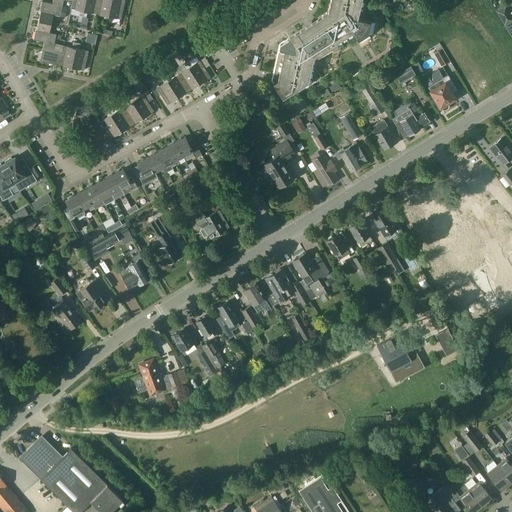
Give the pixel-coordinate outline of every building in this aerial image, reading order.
[(79,16),(82,16),(85,0),(72,0),(72,1),(71,9),(80,11),(79,16)] [(98,0),(85,0),(82,16),(86,17),(87,12),(96,14),(98,0)] [(103,21),(107,22),(111,0),(98,0),(96,14),(105,16),(103,21)] [(124,0),(111,0),(107,22),(111,22),(112,17),(121,19),(124,0)] [(330,0),(328,12),(308,25),(288,38),(289,39),(280,44),(272,80),(281,94),(284,92),(287,95),(296,89),(298,92),(321,77),(315,68),(318,56),(337,44),(336,43),(353,32),(358,40),(369,33),(371,21),(357,18),(361,0),(330,0)] [(51,24),(53,15),(65,17),(66,13),(61,12),(62,7),(62,6),(52,4),(42,2),(40,11),(41,11),(39,21),(51,24)] [(505,25),(511,20),(511,16),(506,6),(497,11),(505,25)] [(51,24),(39,21),(36,31),(35,31),(33,40),(44,42),(54,44),(55,38),(61,39),(62,35),(49,33),(51,25),(51,24)] [(54,44),(44,42),(40,62),(49,64),(49,63),(59,65),(61,52),(53,51),(54,44)] [(63,45),(61,52),(59,65),(71,68),(77,43),(73,42),(72,47),(63,45)] [(77,43),(71,68),(84,70),(88,51),(79,49),(80,43),(77,43)] [(434,52),(442,66),(449,62),(441,48),(434,52)] [(180,62),(183,60),(178,52),(175,54),(180,62)] [(186,63),(200,84),(210,77),(200,60),(192,65),(189,61),(186,63)] [(200,84),(186,63),(183,65),(186,69),(178,74),(189,91),(200,84)] [(401,84),(402,83),(403,86),(406,84),(405,82),(416,75),(411,66),(396,75),(401,84)] [(423,72),(420,66),(413,69),(417,76),(423,72)] [(189,91),(178,74),(170,79),(168,74),(164,76),(178,98),(189,91)] [(436,82),(428,87),(440,107),(441,107),(442,109),(443,109),(445,110),(448,108),(449,105),(447,103),(455,98),(452,93),(457,90),(448,75),(445,76),(443,78),(436,82)] [(178,98),(164,76),(161,78),(164,83),(156,88),(167,105),(178,98)] [(384,111),(368,85),(361,89),(377,115),(384,111)] [(132,95),(129,97),(143,118),(154,111),(143,94),(135,99),(132,95)] [(132,125),(143,118),(129,97),(126,99),(129,103),(121,108),(132,125)] [(1,98),(0,98),(0,120),(10,114),(4,104),(5,103),(1,98)] [(410,101),(389,113),(395,123),(404,137),(409,134),(410,133),(411,134),(414,132),(415,130),(419,127),(419,126),(428,121),(422,111),(415,116),(414,114),(419,111),(413,103),(412,104),(410,101)] [(294,104),(285,110),(290,118),(299,112),(294,104)] [(87,119),(90,110),(77,107),(75,117),(74,117),(72,126),(83,128),(85,129),(87,119)] [(121,132),(132,125),(121,108),(114,113),(111,108),(108,110),(121,132)] [(111,139),(121,132),(108,110),(105,112),(108,117),(100,122),(104,128),(111,139)] [(340,118),(348,130),(353,139),(361,134),(356,125),(349,112),(340,118)] [(298,116),(290,121),(294,126),(301,121),(298,116)] [(96,133),(87,119),(85,129),(83,128),(83,130),(95,150),(103,145),(102,144),(111,139),(104,128),(96,133)] [(388,126),(385,121),(384,119),(371,126),(372,129),(375,134),(384,148),(385,148),(387,149),(391,147),(391,144),(395,142),(389,133),(392,132),(388,126)] [(283,123),(278,126),(283,135),(289,132),(283,123)] [(328,146),(320,133),(313,137),(321,150),(328,146)] [(185,137),(175,142),(184,156),(192,152),(195,158),(197,157),(199,155),(202,154),(193,138),(188,141),(185,137)] [(489,147),(505,168),(510,164),(507,161),(511,156),(511,152),(501,138),(489,147)] [(276,157),(264,164),(279,186),(281,185),(282,186),(287,183),(286,182),(293,178),(282,161),(294,153),(287,141),(271,150),(276,157)] [(175,142),(166,147),(176,165),(180,162),(178,159),(184,156),(175,142)] [(341,150),(335,153),(338,159),(342,157),(350,171),(361,164),(367,160),(356,143),(344,150),(343,148),(341,149),(341,150)] [(166,147),(156,152),(164,167),(167,172),(173,168),(172,167),(176,165),(166,147)] [(156,152),(147,158),(155,172),(164,167),(156,152)] [(317,152),(310,157),(312,160),(317,168),(313,171),(323,187),(327,184),(328,185),(338,179),(333,172),(337,170),(330,160),(327,162),(325,159),(326,159),(322,154),(319,156),(317,152)] [(5,163),(3,164),(16,184),(19,190),(26,187),(36,180),(35,178),(30,169),(29,168),(23,171),(17,161),(15,157),(12,159),(11,157),(4,161),(5,163)] [(147,158),(137,163),(142,172),(138,174),(144,185),(158,177),(155,172),(147,158)] [(0,183),(1,185),(0,185),(0,195),(3,200),(13,194),(9,188),(16,184),(3,164),(2,165),(1,163),(0,163),(0,183)] [(123,169),(113,174),(124,194),(133,189),(134,190),(136,189),(136,188),(137,187),(134,181),(133,182),(131,183),(123,169)] [(113,174),(103,179),(115,200),(124,195),(124,194),(113,174)] [(103,179),(94,185),(102,199),(105,204),(105,205),(115,200),(103,179)] [(94,185),(84,190),(95,208),(95,209),(105,204),(102,199),(94,185)] [(84,190),(75,195),(83,210),(88,207),(90,210),(95,208),(84,190)] [(51,199),(47,193),(42,196),(46,202),(51,199)] [(174,194),(164,199),(171,213),(181,208),(174,194)] [(75,195),(65,201),(74,218),(69,220),(75,231),(81,228),(76,219),(85,214),(83,210),(75,195)] [(373,213),(371,214),(375,221),(374,222),(377,226),(378,225),(384,235),(393,229),(395,228),(399,225),(400,225),(392,212),(387,215),(383,207),(377,210),(376,210),(373,211),(373,213)] [(204,214),(196,219),(199,224),(198,224),(206,239),(215,234),(216,235),(224,230),(223,230),(229,226),(219,210),(214,213),(213,213),(205,217),(204,214)] [(21,219),(17,212),(12,215),(16,221),(21,219)] [(161,216),(150,223),(158,237),(159,237),(164,245),(160,248),(168,262),(170,262),(171,262),(174,260),(174,259),(179,256),(168,236),(172,234),(161,216)] [(37,223),(29,217),(22,225),(30,231),(37,223)] [(351,226),(349,227),(358,241),(361,246),(372,239),(369,235),(371,234),(367,228),(366,229),(361,220),(355,224),(354,223),(351,225),(351,226)] [(113,230),(118,227),(115,223),(106,228),(108,233),(113,230)] [(106,247),(120,239),(116,232),(101,240),(88,247),(92,255),(106,247)] [(328,240),(327,241),(335,255),(336,255),(339,259),(350,253),(347,248),(348,247),(344,241),(343,242),(338,234),(333,237),(331,237),(328,238),(328,240)] [(387,242),(377,249),(386,264),(397,258),(387,242)] [(322,302),(329,298),(317,278),(319,277),(323,277),(327,275),(329,271),(319,255),(314,258),(310,260),(306,253),(292,261),(304,280),(299,283),(309,300),(316,296),(317,298),(319,297),(322,302)] [(80,259),(89,271),(95,266),(87,254),(80,259)] [(360,255),(353,259),(359,270),(366,266),(360,255)] [(128,267),(120,272),(128,287),(137,283),(139,285),(149,279),(138,260),(128,266),(128,267)] [(363,277),(369,274),(365,267),(359,270),(363,277)] [(276,272),(274,273),(286,293),(292,289),(302,305),(309,300),(299,283),(297,279),(291,283),(282,269),(280,269),(275,271),(276,272)] [(267,277),(266,278),(275,293),(275,292),(278,297),(281,301),(288,297),(286,293),(274,273),(272,274),(271,273),(267,276),(267,277)] [(96,278),(76,292),(81,300),(88,310),(93,307),(95,310),(96,309),(97,310),(101,307),(100,306),(105,302),(100,295),(105,291),(96,278)] [(424,278),(418,282),(422,289),(429,285),(424,278)] [(50,283),(60,296),(66,291),(56,279),(50,283)] [(271,307),(265,297),(256,283),(243,290),(256,312),(264,308),(265,309),(266,309),(266,310),(271,307)] [(0,296),(2,295),(0,292),(0,320),(9,312),(0,300),(0,296)] [(64,300),(49,311),(61,326),(64,324),(69,330),(75,325),(76,325),(79,323),(79,322),(81,320),(64,300)] [(228,301),(217,308),(220,312),(225,321),(231,331),(240,326),(237,321),(239,320),(235,312),(228,301)] [(249,306),(246,307),(241,310),(252,327),(259,323),(249,306)] [(339,314),(334,307),(323,313),(328,321),(339,314)] [(298,315),(294,317),(292,318),(304,341),(311,337),(298,315)] [(197,321),(196,322),(204,336),(207,340),(212,337),(217,334),(214,329),(206,316),(201,319),(200,318),(197,320),(197,321)] [(241,324),(248,334),(253,331),(247,321),(241,324)] [(184,328),(172,335),(177,344),(177,346),(179,349),(180,349),(184,355),(196,348),(195,347),(193,343),(184,328)] [(397,341),(395,337),(391,338),(391,337),(384,341),(384,342),(378,345),(392,370),(401,365),(403,370),(420,361),(413,346),(411,347),(408,342),(403,345),(400,340),(397,341)] [(201,344),(200,344),(216,370),(217,372),(222,369),(220,367),(226,364),(211,339),(202,345),(201,344)] [(446,355),(458,349),(453,339),(441,345),(446,355)] [(200,344),(195,347),(196,348),(199,354),(197,355),(210,376),(217,372),(216,370),(200,344)] [(258,360),(262,365),(267,362),(262,357),(258,360)] [(141,376),(134,379),(136,387),(144,384),(143,382),(145,381),(150,395),(165,390),(164,389),(179,383),(180,385),(189,382),(184,369),(175,372),(160,377),(153,359),(139,364),(144,378),(142,378),(141,376)] [(217,372),(221,379),(226,376),(222,369),(217,372)] [(481,446),(469,430),(462,435),(468,442),(464,445),(464,444),(463,444),(471,454),(481,446)] [(489,430),(484,434),(492,445),(498,441),(489,430)] [(62,457),(41,436),(20,457),(41,478),(40,479),(74,511),(79,511),(91,501),(101,511),(109,511),(123,499),(71,448),(62,457)] [(409,442),(415,450),(418,449),(416,447),(420,444),(415,437),(409,442)] [(469,456),(462,461),(472,475),(479,471),(469,456)] [(511,466),(505,458),(496,465),(510,482),(511,480),(511,466)] [(487,472),(487,473),(500,490),(510,482),(496,465),(487,472)] [(336,468),(329,472),(336,483),(343,479),(336,468)] [(0,498),(11,511),(28,511),(0,477),(0,498)] [(328,490),(320,478),(299,492),(312,511),(342,511),(337,504),(341,501),(332,488),(328,490)] [(448,481),(444,485),(451,495),(456,491),(448,481)] [(476,483),(469,489),(482,506),(488,501),(487,500),(491,497),(483,486),(479,481),(477,483),(476,483)] [(465,484),(460,488),(464,493),(461,495),(465,501),(463,502),(470,511),(471,511),(475,509),(476,511),(482,506),(469,489),(465,484)] [(442,487),(431,496),(439,506),(432,511),(452,511),(450,508),(456,503),(442,487)] [(256,511),(269,511),(278,507),(271,496),(254,507),(256,511)]
